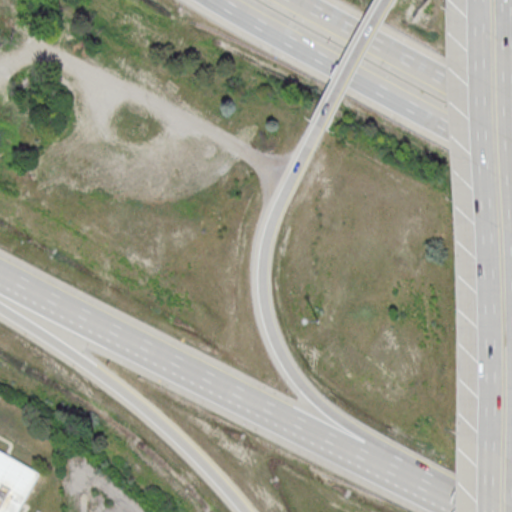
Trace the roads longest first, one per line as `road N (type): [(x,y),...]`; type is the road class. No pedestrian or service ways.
road 1 (motorway): [(0,272),(357,452)]
road 2 (motorway): [(320,124),(263,250),(261,294),(272,339),(295,381),(357,452)]
road 3 (motorway): [(217,0),(511,161)]
road 4 (motorway): [(0,304),(132,394),(250,511)]
road 5 (motorway): [(511,115),(299,0)]
road 6 (primary): [(485,217),(489,448)]
road 7 (primary): [(477,23),(485,217)]
road 8 (motorway): [(386,0),(320,124)]
road 9 (motorway): [(357,452),(467,507)]
